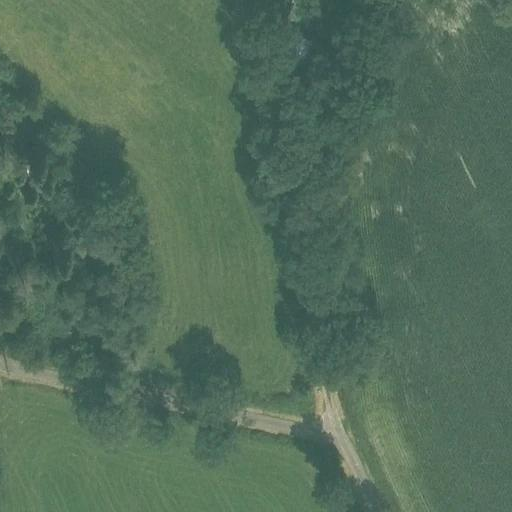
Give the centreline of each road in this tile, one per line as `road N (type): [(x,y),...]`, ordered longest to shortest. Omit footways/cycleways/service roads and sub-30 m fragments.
road 1 (track): [(338,438),(290,194),(292,132),(349,0)]
road 2 (unclassified): [(375,511),(338,438),(0,370)]
